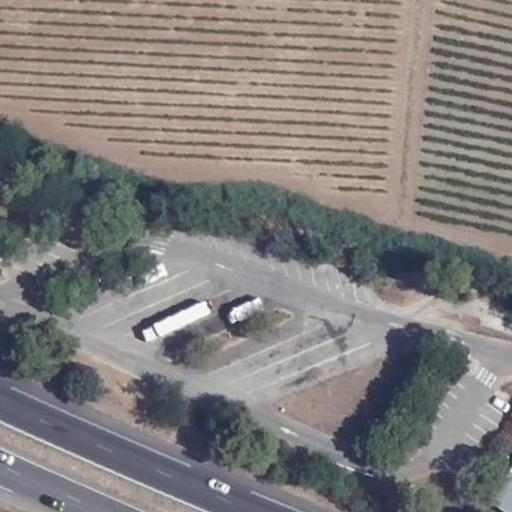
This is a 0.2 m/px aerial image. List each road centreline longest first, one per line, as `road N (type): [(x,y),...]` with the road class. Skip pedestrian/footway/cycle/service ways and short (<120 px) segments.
road 1 (motorway): [(265,511),(0,398)]
road 2 (motorway): [(0,461),(114,511)]
